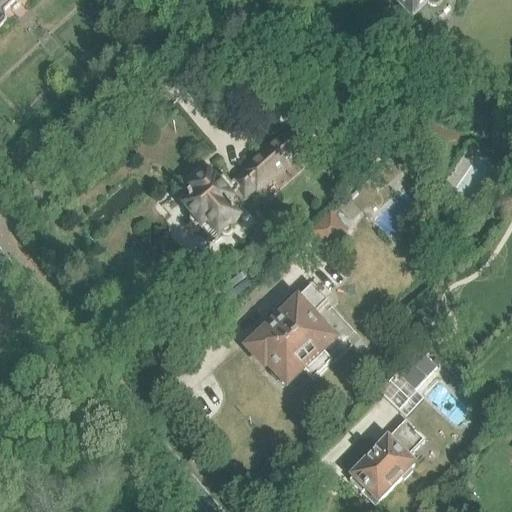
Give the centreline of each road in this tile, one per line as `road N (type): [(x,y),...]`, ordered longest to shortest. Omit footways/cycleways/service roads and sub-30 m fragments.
road 1 (residential): [(0,221),(241,0)]
road 2 (tertiary): [(0,268),(205,511)]
